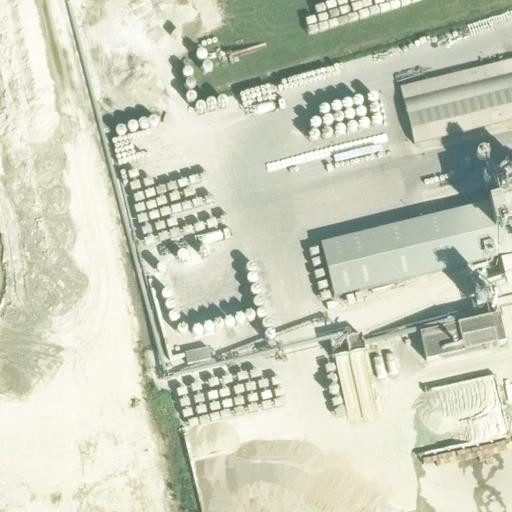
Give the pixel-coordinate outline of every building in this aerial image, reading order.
[(185,75),(194,117),(215,112),(211,96),(294,77),(288,49),(221,64),(222,67),(185,75)] [(511,60),(398,87),(412,147),(511,123),(511,60)] [(239,165),(342,139),(338,124),(235,150),(239,165)] [(336,162),(332,147),(291,160),(295,175),(336,162)] [(511,198),(487,205),(320,245),(333,299),(493,261),(500,285),(511,281),(511,198)] [(457,338),(455,333),(418,341),(425,369),(463,360),(464,365),(505,355),(499,328),(457,338)] [(378,357),(366,357),(365,371),(378,372),(378,357)] [(345,431),(375,426),(365,368),(335,373),(345,431)] [(482,467),(484,475),(419,488),(423,511),(425,511),(511,494),(511,485),(507,462),(482,467)]
